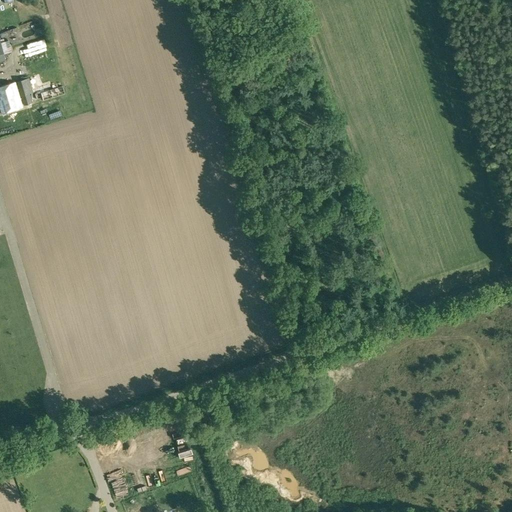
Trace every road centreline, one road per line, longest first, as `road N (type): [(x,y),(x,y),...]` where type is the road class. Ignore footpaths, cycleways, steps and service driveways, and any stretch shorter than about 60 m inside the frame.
road 1 (unclassified): [(0,455),(511,278)]
road 2 (track): [(409,314),(300,0)]
